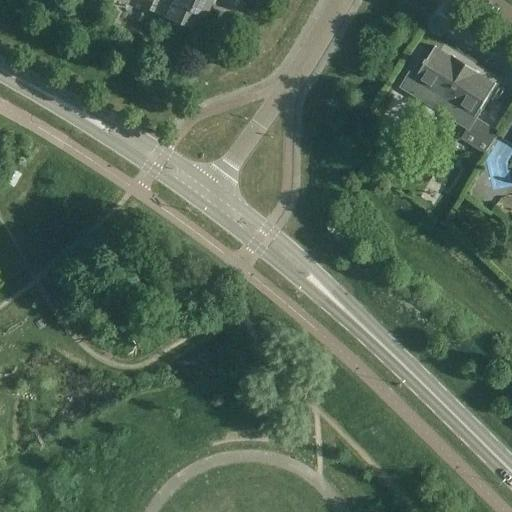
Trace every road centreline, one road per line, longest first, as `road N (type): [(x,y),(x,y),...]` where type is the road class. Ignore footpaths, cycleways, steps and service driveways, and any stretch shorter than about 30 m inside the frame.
road 1 (tertiary): [(342,309),(511,472)]
road 2 (tertiary): [(214,189),(139,137),(57,100)]
road 3 (tertiary): [(57,100),(202,205)]
road 4 (tertiary): [(342,309),(286,243),(214,189)]
road 5 (tertiary): [(202,205),(342,309)]
road 6 (tertiary): [(288,84),(214,189)]
